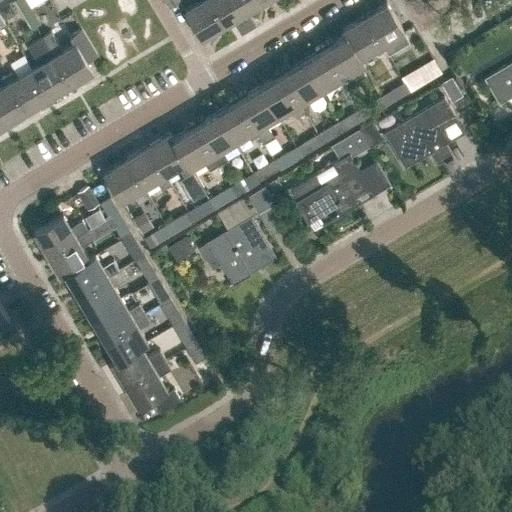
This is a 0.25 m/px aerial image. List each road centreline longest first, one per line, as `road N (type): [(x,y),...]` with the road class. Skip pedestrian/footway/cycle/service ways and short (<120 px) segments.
road 1 (residential): [(140,467),(239,406),(257,381),(275,310),(291,291),(511,161)]
road 2 (residential): [(0,204),(333,0)]
road 3 (residential): [(140,467),(0,228)]
